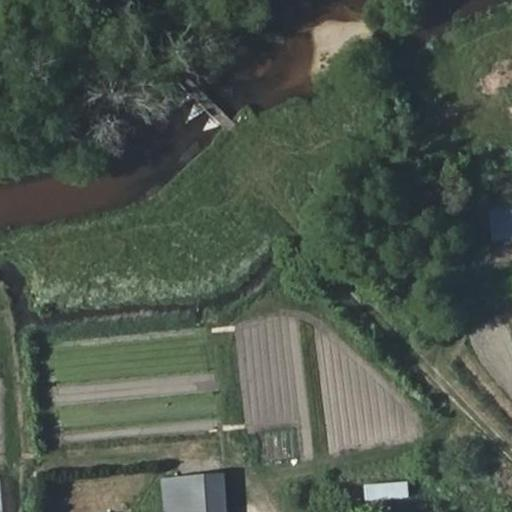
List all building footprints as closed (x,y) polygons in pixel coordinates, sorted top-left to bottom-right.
[(490,243),(511,240),(511,203),(486,206),(490,243)] [(49,346),(49,378),(110,379),(110,347),(49,346)] [(215,475),(213,457),(177,459),(179,477),(215,475)] [(225,511),(223,475),(215,475),(179,477),(164,478),(166,511),(225,511)] [(410,481),(366,481),(366,499),(410,499),(410,481)] [(361,511),(361,494),(349,494),(349,511),(361,511)]
